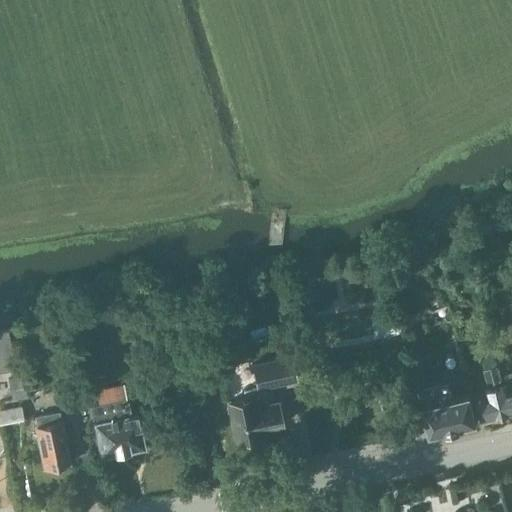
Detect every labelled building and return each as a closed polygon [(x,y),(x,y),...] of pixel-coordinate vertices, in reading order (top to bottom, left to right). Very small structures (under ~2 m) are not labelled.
[(384,337),(400,334),(398,323),(382,327),(384,337)] [(0,370),(16,368),(8,328),(0,330),(0,370)] [(439,355),(444,370),(462,364),(457,349),(439,355)] [(243,390),(244,396),(227,399),(235,438),(259,433),(258,429),(282,423),(278,399),(274,399),(270,385),(297,380),(292,354),(251,363),(256,387),(243,390)] [(468,366),(452,370),(455,382),(471,378),(468,366)] [(505,416),(511,414),(511,374),(507,376),(509,384),(505,385),(500,366),(492,368),(505,416)] [(484,422),(505,416),(492,368),(485,370),(490,389),(483,391),(484,395),(477,397),(484,422)] [(13,399),(29,396),(24,376),(9,379),(13,399)] [(433,434),(479,423),(472,394),(455,398),(450,379),(421,387),(433,434)] [(90,389),(92,405),(110,402),(108,386),(90,389)] [(94,423),(101,458),(146,449),(139,412),(132,414),(128,399),(90,406),(91,407),(88,408),(91,423),(94,423)] [(25,420),(22,406),(0,410),(0,418),(1,424),(25,420)] [(59,411),(35,416),(37,424),(36,424),(45,468),(51,467),(53,470),(59,470),(63,468),(64,464),(70,463),(59,411)]
